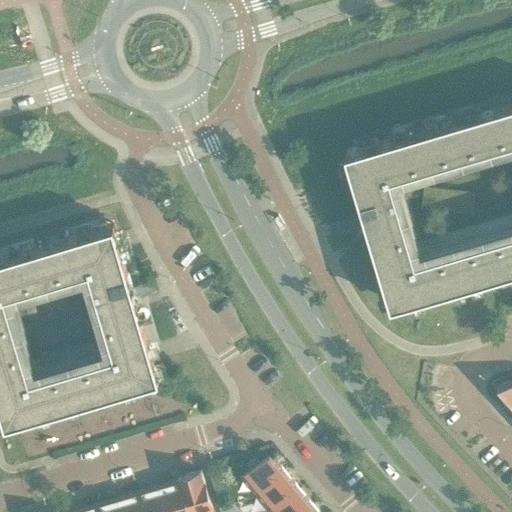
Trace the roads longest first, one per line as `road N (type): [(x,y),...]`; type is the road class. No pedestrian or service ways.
road 1 (secondary): [(463,511),(348,376),(283,277),(189,91)]
road 2 (secondary): [(157,102),(258,300),(323,393),(427,511)]
road 3 (residential): [(259,407),(195,438),(0,496)]
road 4 (residential): [(259,407),(129,182)]
road 5 (residential): [(211,46),(367,0)]
road 6 (residential): [(511,351),(472,364),(461,386),(511,451)]
road 7 (residential): [(349,511),(259,407)]
